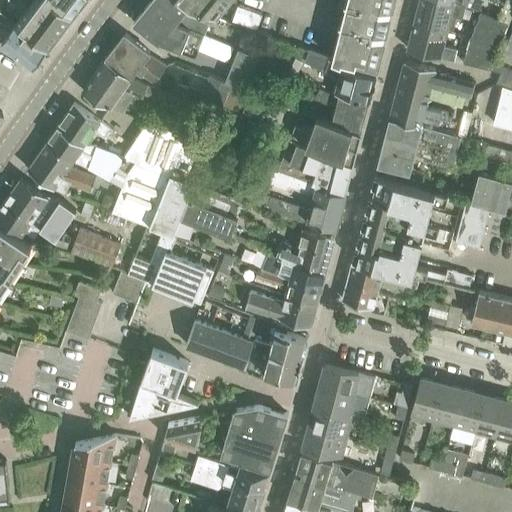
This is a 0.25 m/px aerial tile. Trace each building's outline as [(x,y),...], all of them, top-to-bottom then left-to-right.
[(10,0),(16,4),(15,4),(24,11),(16,21),(15,22),(47,46),(61,28),(29,4),(30,3),(25,0),(10,0)] [(32,0),(30,3),(29,4),(61,28),(74,11),(60,0),(32,0)] [(60,0),(74,11),(83,0),(60,0)] [(182,13),(188,5),(181,0),(150,0),(150,1),(175,21),(204,32),(207,23),(182,13)] [(219,15),(226,4),(221,0),(181,0),(188,5),(219,15)] [(347,0),(347,5),(389,21),(394,0),(347,0)] [(420,0),(415,19),(447,27),(451,28),(454,17),(459,19),(460,15),(463,5),(463,3),(462,3),(455,0),(420,0)] [(462,0),(462,3),(473,7),(478,10),(482,0),(462,0)] [(511,0),(505,0),(504,3),(498,18),(508,22),(511,11),(511,0)] [(150,1),(134,21),(158,42),(160,40),(196,54),(204,32),(175,21),(150,1)] [(238,4),(233,19),(258,28),(263,13),(238,4)] [(387,32),(389,21),(347,5),(340,30),(335,50),(334,56),(311,47),(309,51),(326,58),(326,57),(342,63),(342,65),(347,67),(348,67),(376,76),(387,32)] [(34,64),(47,46),(15,22),(0,10),(0,20),(2,22),(1,22),(10,29),(2,40),(34,64)] [(511,66),(498,61),(493,59),(508,22),(498,18),(481,11),(470,39),(463,62),(501,71),(497,82),(504,85),(511,87),(511,66)] [(440,56),(447,27),(415,19),(408,48),(440,56)] [(511,28),(503,49),(499,57),(511,62),(511,53),(511,52),(511,28)] [(126,32),(105,57),(129,74),(135,67),(154,79),(165,62),(146,52),(148,49),(126,32)] [(240,47),(228,80),(247,87),(260,54),(240,47)] [(305,60),(339,75),(336,88),(370,100),(376,76),(348,67),(347,67),(342,65),(342,63),(326,57),(326,58),(309,51),(305,60)] [(171,90),(129,74),(105,57),(83,90),(107,102),(110,104),(125,111),(135,92),(144,96),(145,93),(162,99),(162,97),(165,98),(162,106),(203,121),(210,106),(198,101),(171,90)] [(405,59),(397,90),(429,98),(429,96),(462,105),(465,93),(470,95),(473,81),(436,71),(437,67),(405,59)] [(203,89),(198,101),(210,106),(221,110),(241,117),(244,110),(248,100),(252,89),(232,81),(209,73),(203,89)] [(178,82),(171,90),(184,95),(187,86),(178,82)] [(511,87),(504,85),(498,110),(499,110),(496,123),(511,126),(511,87)] [(320,86),(315,98),(322,101),(334,104),(330,120),(351,128),(360,131),(360,132),(361,132),(362,128),(370,100),(336,88),(330,90),(320,86)] [(252,89),(248,100),(255,103),(259,94),(260,92),(252,89)] [(397,90),(390,116),(422,124),(423,118),(455,126),(456,119),(452,118),(454,110),(427,103),(429,98),(397,90)] [(248,100),(244,110),(252,113),(255,103),(248,100)] [(122,185),(113,209),(162,229),(174,233),(181,213),(194,179),(201,182),(210,156),(195,150),(199,139),(150,121),(126,153),(99,142),(84,141),(94,128),(105,136),(112,127),(74,101),(48,139),(74,157),(89,165),(108,176),(122,185)] [(244,110),(241,117),(249,120),(252,113),(244,110)] [(295,123),(290,137),(353,162),(358,145),(361,132),(360,132),(360,131),(351,128),(330,120),(317,115),(313,125),(304,122),(303,125),(295,123)] [(460,135),(421,124),(390,116),(378,163),(408,170),(413,151),(425,154),(424,158),(452,165),(460,135)] [(290,137),(278,168),(308,179),(316,184),(346,193),(353,162),(290,137)] [(48,139),(28,167),(54,185),(64,189),(69,179),(90,186),(95,173),(69,164),(74,157),(48,139)] [(485,154),(511,161),(511,149),(488,143),(485,154)] [(262,165),(257,179),(291,191),(292,186),(306,191),(307,189),(316,193),(310,209),(271,194),(267,206),(302,220),(307,220),(337,227),(346,193),(316,184),(308,179),(278,168),(277,171),(262,165)] [(471,199),(491,204),(511,209),(511,179),(480,171),(471,199)] [(391,199),(372,194),(368,210),(439,229),(439,227),(427,224),(433,198),(446,202),(448,192),(378,174),(373,190),(392,194),(391,199)] [(22,176),(0,208),(0,217),(21,233),(22,231),(23,231),(34,238),(42,227),(55,236),(75,208),(60,198),(48,194),(41,189),(22,176)] [(194,179),(181,213),(198,220),(231,234),(233,230),(238,216),(236,215),(242,198),(201,182),(194,179)] [(252,187),(247,199),(266,206),(270,194),(252,187)] [(491,204),(471,199),(466,197),(455,238),(480,245),(491,204)] [(368,210),(360,242),(355,259),(353,259),(353,260),(384,268),(419,277),(420,274),(470,287),(473,274),(448,268),(447,274),(416,266),(422,242),(424,233),(437,237),(439,229),(368,210)] [(174,233),(173,234),(176,235),(190,240),(198,220),(181,213),(174,233)] [(20,234),(23,231),(22,231),(21,233),(0,218),(0,249),(19,262),(32,242),(20,234)] [(71,248),(113,265),(119,248),(122,242),(79,226),(71,248)] [(274,253),(294,261),(325,270),(335,234),(304,226),(298,250),(279,242),(274,253)] [(162,229),(158,240),(172,246),(176,235),(173,234),(174,233),(162,229)] [(135,253),(128,271),(134,273),(147,278),(146,280),(155,284),(169,250),(170,250),(172,246),(158,240),(150,260),(135,253)] [(0,249),(0,276),(6,281),(19,262),(0,249)] [(169,250),(155,284),(171,290),(175,280),(174,280),(180,265),(184,256),(170,250),(169,250)] [(269,250),(262,267),(290,278),(321,287),(325,270),(294,261),(274,253),(269,250)] [(175,280),(171,290),(185,295),(189,286),(186,285),(192,270),(195,271),(199,261),(184,256),(180,265),(174,280),(175,280)] [(346,286),(342,298),(372,306),(374,306),(376,296),(388,299),(389,295),(377,292),(381,277),(417,286),(419,277),(384,268),(353,260),(346,286)] [(189,286),(185,295),(201,301),(214,268),(199,261),(195,271),(192,270),(186,285),(189,286)] [(290,278),(259,266),(255,276),(277,285),(277,283),(288,286),(286,294),(317,302),(321,287),(290,278)] [(121,268),(112,291),(125,296),(134,273),(128,271),(121,268)] [(134,273),(125,296),(138,301),(146,280),(147,278),(134,273)] [(74,293),(79,295),(79,294),(97,300),(97,299),(102,288),(79,279),(74,293)] [(215,283),(211,295),(222,299),(226,287),(215,283)] [(311,325),(317,302),(286,294),(284,300),(251,291),(247,305),(284,318),(311,325)] [(511,331),(511,298),(479,291),(471,322),(505,330),(511,331)] [(75,305),(98,314),(102,301),(97,299),(97,300),(79,294),(79,295),(75,305)] [(52,295),(50,303),(62,306),(64,299),(52,295)] [(432,298),(427,319),(445,323),(450,303),(432,298)] [(93,325),(98,314),(75,305),(71,316),(93,325)] [(251,314),(243,335),(253,339),(254,337),(261,318),(251,314)] [(89,337),(93,325),(71,316),(66,329),(67,329),(89,337)] [(195,318),(186,343),(247,365),(249,356),(251,346),(253,339),(243,335),(196,319),(195,318)] [(268,361),(265,372),(296,380),(308,337),(291,332),(292,327),(278,322),(273,342),(254,337),(253,339),(249,356),(268,361)] [(511,331),(505,330),(502,343),(511,345),(511,331)] [(153,347),(147,362),(183,376),(189,361),(153,347)] [(370,396),(376,374),(326,361),(320,383),(370,396)] [(147,362),(142,377),(177,391),(183,376),(147,362)] [(411,413),(432,418),(442,381),(421,376),(411,413)] [(133,405),(130,415),(199,400),(177,391),(142,377),(133,405)] [(453,424),(463,387),(442,381),(432,418),(453,424)] [(397,389),(394,402),(399,403),(407,406),(413,384),(404,382),(402,391),(397,389)] [(315,404),(352,413),(365,416),(370,396),(320,383),(315,404)] [(484,392),(475,390),(463,387),(453,424),(474,430),(484,392)] [(495,435),(505,398),(484,392),(474,430),(495,435)] [(511,399),(505,398),(495,435),(511,439),(511,399)] [(404,418),(407,406),(399,403),(395,416),(404,418)] [(259,404),(254,405),(235,408),(221,454),(240,459),(270,469),(288,413),(259,404)] [(315,404),(309,424),(346,434),(352,413),(315,404)] [(169,422),(165,435),(176,439),(196,444),(204,414),(168,421),(169,422)] [(303,446),(306,447),(341,456),(346,434),(309,424),(306,436),(303,446)] [(73,454),(111,461),(116,432),(76,441),(75,447),(73,454)] [(391,432),(388,445),(396,447),(399,435),(391,432)] [(160,454),(170,457),(176,439),(165,435),(160,454)] [(393,460),(396,447),(388,445),(384,458),(393,460)] [(414,452),(402,449),(399,457),(412,461),(414,452)] [(302,450),(298,466),(301,467),(303,471),(302,475),(327,482),(327,483),(359,492),(372,495),(378,472),(353,464),(344,472),(337,464),(340,461),(334,459),(302,450)] [(128,463),(136,466),(139,454),(131,452),(128,463)] [(477,452),(473,467),(486,471),(490,456),(477,452)] [(170,457),(160,454),(160,453),(152,479),(153,480),(162,483),(170,457)] [(264,486),(270,469),(240,459),(238,466),(200,453),(196,464),(264,486)] [(108,482),(111,461),(73,454),(70,475),(108,482)] [(429,465),(442,468),(444,460),(431,457),(429,465)] [(6,458),(0,458),(0,495),(9,495),(9,499),(10,498),(6,458)] [(444,460),(442,468),(455,472),(457,463),(444,460)] [(133,477),(136,466),(128,463),(125,475),(133,477)] [(256,511),(264,486),(196,464),(192,477),(218,486),(220,481),(233,485),(227,503),(256,511)] [(471,476),(484,479),(486,471),(473,468),(471,476)] [(486,471),(484,479),(496,483),(499,474),(486,471)] [(296,473),(287,498),(318,508),(319,504),(327,506),(347,511),(349,511),(351,504),(353,496),(357,497),(359,492),(327,483),(327,482),(302,475),(296,473)] [(104,503),(108,482),(70,475),(66,496),(104,503)] [(117,505),(125,508),(128,496),(120,494),(117,505)] [(63,511),(102,511),(104,503),(66,496),(63,511)] [(318,508),(287,498),(282,511),(346,511),(347,511),(327,506),(319,504),(318,508)] [(206,511),(242,511),(209,502),(206,511)]
